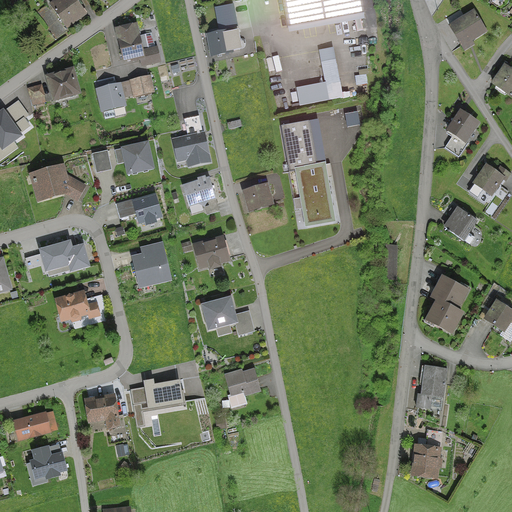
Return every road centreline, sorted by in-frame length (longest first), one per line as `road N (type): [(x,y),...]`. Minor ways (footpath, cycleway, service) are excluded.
road 1 (residential): [(188,0),(255,267),(304,511)]
road 2 (residential): [(0,240),(71,220),(94,228),(126,354),(113,374),(0,405)]
road 3 (residential): [(429,43),(432,90),(408,337)]
road 4 (residential): [(408,337),(384,511)]
road 5 (residential): [(129,0),(0,94)]
road 6 (residential): [(511,152),(453,62),(429,43)]
